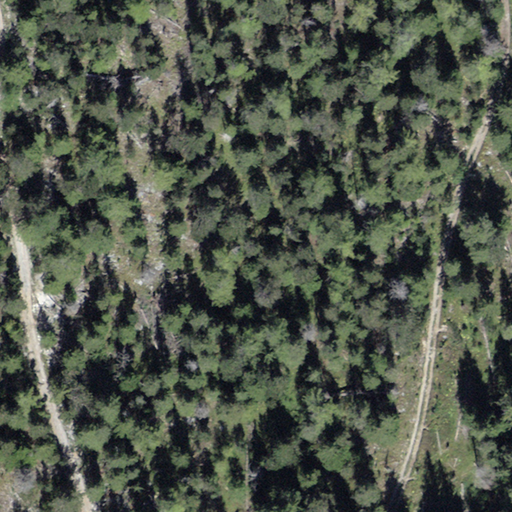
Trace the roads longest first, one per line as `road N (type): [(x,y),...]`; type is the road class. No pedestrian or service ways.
road 1 (track): [(21,0),(49,82),(51,299),(72,447),(92,511)]
road 2 (track): [(387,511),(387,493),(442,350),(473,168),(511,119)]
